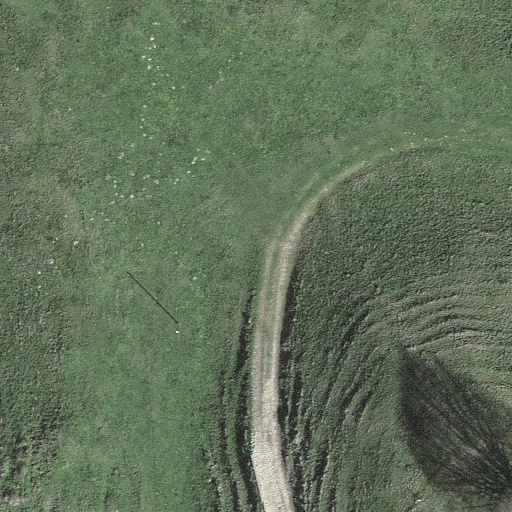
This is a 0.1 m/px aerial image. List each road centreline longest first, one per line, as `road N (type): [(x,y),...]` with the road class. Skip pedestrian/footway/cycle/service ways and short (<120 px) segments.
road 1 (track): [(277,511),(262,453),(262,308),(277,237),(307,193)]
road 2 (track): [(307,193),(353,148),(413,125),(511,127)]
road 3 (track): [(307,193),(237,0)]
